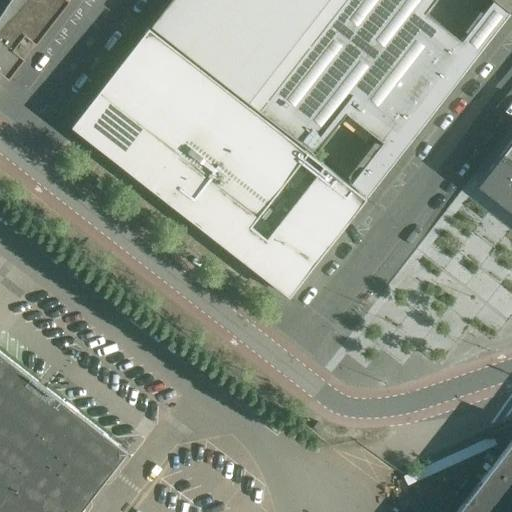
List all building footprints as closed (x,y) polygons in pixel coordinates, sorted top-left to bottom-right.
[(0,0),(0,69),(8,76),(67,0),(0,0)] [(259,109),(344,0),(168,0),(150,24),(259,109)] [(367,194),(510,11),(494,0),(491,0),(461,40),(425,11),(433,0),(344,0),(259,109),(314,153),(346,112),(382,140),(350,181),(367,194)] [(511,8),(511,0),(495,0),(510,11),(511,8)] [(366,197),(148,27),(71,125),(133,173),(139,166),(155,179),(149,186),(289,295),(290,293),(291,292),(341,228),(363,200),(366,197)] [(511,138),(477,184),(511,211),(511,138)] [(78,511),(126,450),(0,351),(0,511),(78,511)] [(511,511),(511,439),(455,511),(511,511)]
